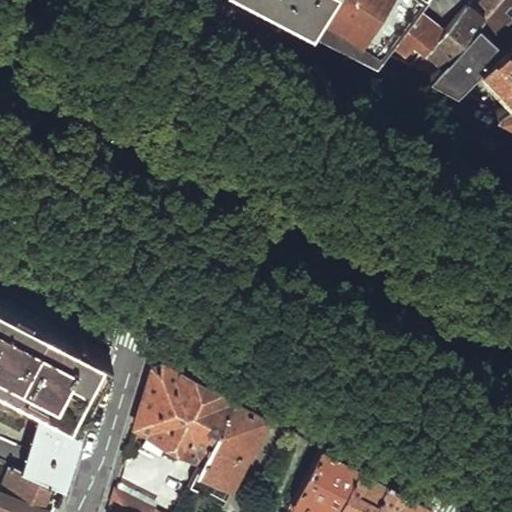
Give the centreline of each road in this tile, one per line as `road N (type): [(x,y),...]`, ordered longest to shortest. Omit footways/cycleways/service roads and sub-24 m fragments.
road 1 (secondary): [(511,190),(160,8)]
road 2 (secondary): [(155,282),(481,450)]
road 3 (residential): [(82,511),(155,282)]
road 4 (secondary): [(0,201),(155,282)]
